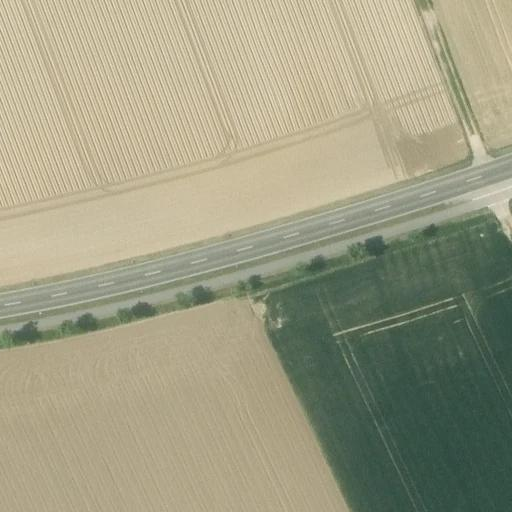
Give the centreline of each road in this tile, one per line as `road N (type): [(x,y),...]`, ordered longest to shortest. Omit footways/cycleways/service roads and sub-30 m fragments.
road 1 (secondary): [(0,309),(139,278),(511,167)]
road 2 (track): [(423,0),(511,228)]
